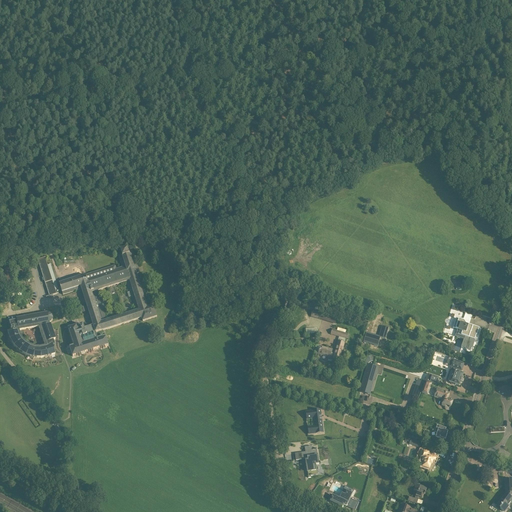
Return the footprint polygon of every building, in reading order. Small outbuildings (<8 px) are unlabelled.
[(106,337),(105,336),(98,339),(96,333),(142,318),(143,321),(157,317),(153,306),(147,308),(136,274),(139,273),(138,268),(139,268),(138,267),(138,268),(132,250),(129,251),(128,249),(121,251),(122,253),(118,255),(122,268),(116,270),(115,266),(59,284),(63,295),(82,289),(93,325),(84,328),(83,325),(81,326),(81,327),(77,328),(76,326),(68,328),(74,346),(70,347),(67,348),(69,353),(71,352),(73,357),(108,345),(106,337)] [(43,275),(42,275),(49,296),(57,294),(52,281),(45,258),(45,257),(37,260),(43,275)] [(32,276),(31,268),(25,269),(27,277),(24,278),(25,281),(31,280),(31,277),(32,276)] [(48,323),(50,322),(52,319),(51,315),(48,313),(16,319),(16,320),(9,322),(11,332),(7,332),(10,340),(13,346),(19,352),(26,356),(33,358),(40,358),(48,357),(55,355),(52,347),(55,346),(53,340),(55,340),(50,324),(48,325),(48,323)] [(317,319),(336,324),(338,319),(319,313),(317,319)] [(459,330),(458,335),(458,334),(457,335),(469,338),(474,340),(476,335),(477,335),(479,328),(469,324),(468,325),(462,323),(463,321),(456,318),(453,328),(459,330)] [(380,337),(366,332),(363,342),(378,347),(380,338),(385,339),(388,328),(383,327),(380,337)] [(331,334),(346,339),(347,334),(345,333),(346,330),(338,328),(337,331),(332,330),(331,334)] [(339,361),(344,344),(337,342),(335,351),(332,350),(321,346),(319,351),(321,352),(320,355),(329,357),(328,361),(332,362),(333,359),(339,361)] [(450,383),(451,383),(451,384),(455,385),(455,384),(459,386),(463,374),(461,374),(464,364),(452,360),(450,367),(455,368),(454,371),(453,371),(450,383)] [(370,377),(373,377),(376,367),(368,365),(361,388),(360,392),(370,395),(371,391),(373,382),(372,382),(372,380),(369,379),(370,377)] [(428,382),(436,384),(438,378),(430,375),(428,382)] [(423,382),(417,380),(411,397),(417,399),(423,382)] [(421,394),(427,396),(431,383),(425,381),(421,394)] [(445,408),(450,410),(453,401),(447,399),(449,393),(437,389),(434,396),(444,399),(441,406),(445,407),(445,408)] [(319,431),(317,409),(303,411),(304,417),(310,416),(311,426),(308,426),(309,432),(319,431)] [(439,439),(439,441),(443,442),(444,439),(445,439),(448,432),(445,431),(446,428),(437,425),(435,432),(437,433),(435,438),(439,439)] [(406,437),(404,441),(409,443),(420,446),(421,442),(411,439),(408,438),(406,437)] [(304,451),(300,452),(301,458),(306,457),(306,458),(304,459),(307,459),(307,461),(307,462),(307,463),(307,464),(305,464),(305,465),(306,466),(306,471),(310,470),(310,471),(311,471),(311,470),(315,470),(315,469),(314,469),(314,464),(315,464),(318,463),(317,463),(317,460),(315,449),(316,449),(315,447),(315,448),(311,449),(310,445),(303,446),(304,451)] [(420,466),(423,467),(422,467),(422,468),(423,468),(423,469),(424,469),(424,470),(425,470),(426,469),(427,469),(427,468),(429,469),(430,464),(431,465),(434,458),(427,455),(428,453),(421,450),(419,457),(423,458),(420,466)] [(375,466),(377,461),(367,458),(365,463),(375,466)] [(383,477),(377,496),(386,498),(391,479),(383,477)] [(501,506),(502,506),(500,509),(504,511),(511,503),(510,502),(511,501),(511,500),(511,480),(509,480),(509,482),(507,482),(507,493),(506,494),(499,504),(501,505),(501,506)] [(408,501),(417,504),(419,497),(422,498),(423,495),(424,495),(427,488),(420,486),(420,487),(416,485),(413,492),(417,493),(414,499),(409,497),(408,501)] [(336,503),(348,509),(349,506),(355,509),(358,501),(355,500),(358,495),(352,492),(350,496),(347,494),(345,499),(339,496),(336,503)]
